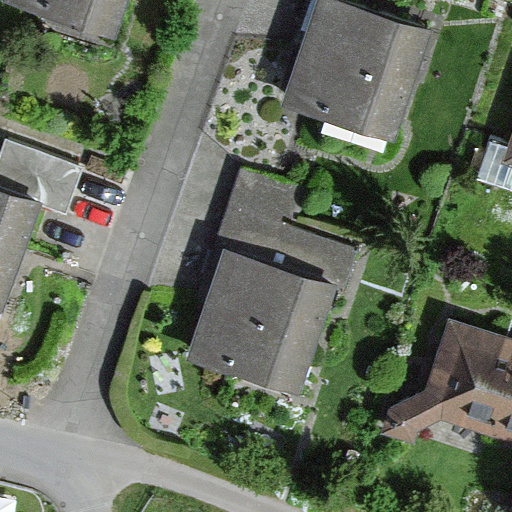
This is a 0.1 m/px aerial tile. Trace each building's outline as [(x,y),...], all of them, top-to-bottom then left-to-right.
[(35,0),(48,4),(49,0),(70,0),(115,15),(120,0),(35,0)] [(426,26),(348,0),(307,0),(299,23),(312,27),(288,96),(327,109),(331,98),(394,119),(409,74),(406,73),(412,57),(415,58),(426,26)] [(62,209),(79,162),(8,136),(0,159),(0,288),(2,289),(13,260),(10,259),(16,242),(19,243),(35,199),(62,209)] [(511,146),(510,153),(511,154),(502,182),(511,185),(511,146)] [(307,187),(242,165),(232,194),(297,216),(307,187)] [(276,232),(225,214),(204,276),(216,280),(193,350),(232,363),(236,351),(299,373),(309,344),(306,343),(312,326),(314,327),(329,283),(342,287),(356,246),(280,220),(276,232)] [(453,320),(428,397),(494,419),(492,425),(511,431),(511,346),(503,343),(505,337),(453,320)]
